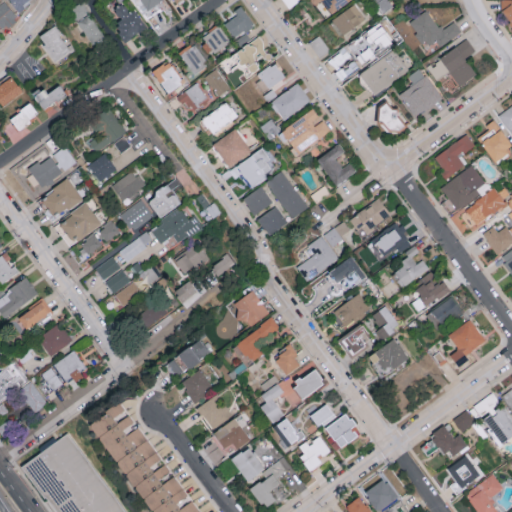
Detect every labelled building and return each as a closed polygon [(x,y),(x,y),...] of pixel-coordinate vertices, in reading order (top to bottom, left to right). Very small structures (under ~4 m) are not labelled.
[(9,0),(17,12),(33,1),(32,0),(9,0)] [(132,0),(147,20),(168,5),(164,0),(132,0)] [(299,1),(298,0),(284,0),(289,8),(299,1)] [(316,0),(329,17),(351,0),(316,0)] [(391,8),(385,0),(372,0),(382,14),(391,8)] [(511,0),(505,0),(497,6),(511,28),(511,0)] [(0,28),(3,32),(19,19),(4,1),(0,4),(0,28)] [(146,27),(126,2),(114,12),(121,21),(113,27),(126,43),(146,27)] [(104,38),(83,3),(70,10),(91,45),(104,38)] [(343,36),(365,20),(354,5),(332,21),(343,36)] [(254,27),(241,8),(221,21),(234,40),(254,27)] [(439,48),(461,32),(452,21),(441,29),(427,10),(408,24),(426,48),(434,41),(439,48)] [(72,50),(55,26),(37,39),(54,63),(72,50)] [(199,41),(211,57),(230,42),(218,26),(199,41)] [(364,62),(373,54),(376,57),(389,47),(374,27),(351,45),(364,62)] [(250,73),(272,57),(258,37),(236,53),(250,73)] [(329,51),(318,37),(308,44),(318,59),(329,51)] [(449,72),(460,87),(477,75),(466,60),(474,54),(464,41),(428,68),(437,81),(449,72)] [(178,55),(193,76),(208,65),(193,44),(178,55)] [(359,75),(373,96),(408,71),(393,51),(359,75)] [(152,72),(167,94),(183,84),(168,61),(152,72)] [(269,90),(286,76),(274,62),(258,76),(269,90)] [(204,77),(217,97),(230,88),(217,69),(204,77)] [(415,118),(442,99),(420,69),(407,78),(413,85),(399,95),(415,118)] [(23,92),(10,75),(0,83),(0,104),(3,108),(23,92)] [(190,114),(208,101),(196,84),(178,97),(190,114)] [(271,103),(283,120),(310,101),(298,84),(271,103)] [(33,95),(45,111),(67,95),(60,86),(50,94),(44,86),(33,95)] [(238,117),(225,102),(200,123),(212,138),(238,117)] [(377,109),(376,126),(380,126),(386,133),(399,134),(405,128),(398,115),(399,111),(393,111),(386,102),(377,109)] [(10,119),(18,131),(40,117),(32,104),(10,119)] [(511,106),(498,116),(511,135),(511,106)] [(280,133),(298,156),(330,131),(312,108),(280,133)] [(88,142),(95,153),(125,131),(110,110),(97,119),(105,130),(88,142)] [(511,148),(499,126),(479,138),(493,164),(511,153),(511,148)] [(228,167),(251,152),(236,129),(213,145),(228,167)] [(460,157),(474,145),(465,134),(432,161),(447,179),(466,164),(460,157)] [(131,146),(125,138),(115,145),(121,153),(131,146)] [(343,153),(338,145),(317,160),(336,186),(351,176),(338,157),(343,153)] [(278,166),(262,146),(233,171),(249,190),(278,166)] [(65,172),(76,163),(65,148),(53,157),(65,172)] [(116,171),(105,154),(88,166),(100,182),(116,171)] [(62,173),(51,160),(33,176),(44,189),(62,173)] [(441,189),(458,211),(488,187),(471,165),(441,189)] [(145,184),(134,170),(111,187),(121,202),(145,184)] [(308,207),(282,171),(266,183),(292,219),(308,207)] [(39,200),(54,220),(83,199),(68,179),(39,200)] [(162,218),(180,201),(166,185),(147,202),(162,218)] [(272,202),(261,187),(243,199),(254,215),(272,202)] [(500,196),(494,188),(465,211),(478,227),(510,200),(504,192),(500,196)] [(363,237),(390,215),(378,199),(350,221),(363,237)] [(152,216),(140,200),(120,215),(132,231),(152,216)] [(55,227),(71,247),(101,222),(85,202),(55,227)] [(269,236),(287,223),(275,206),(257,219),(269,236)] [(187,220),(180,209),(150,228),(161,245),(173,237),(178,244),(202,228),(194,216),(187,220)] [(511,244),(511,215),(510,217),(511,219),(511,224),(498,234),(494,227),(483,235),(496,255),(511,244)] [(106,242),(119,231),(111,222),(98,233),(106,242)] [(339,259),(330,245),(349,232),(343,223),(307,247),(313,256),(297,267),(306,281),(339,259)] [(374,242),(382,254),(394,246),(398,251),(410,243),(398,226),(374,242)] [(118,252),(126,262),(153,242),(146,232),(118,252)] [(103,246),(96,236),(75,250),(82,261),(103,246)] [(172,257),(183,276),(207,262),(196,242),(172,257)] [(511,274),(511,249),(500,259),(511,274)] [(0,257),(0,283),(1,285),(19,272),(6,253),(0,257)] [(429,269),(422,259),(418,262),(413,255),(390,270),(402,288),(429,269)] [(120,267),(112,256),(95,271),(103,281),(120,267)] [(365,278),(350,257),(329,273),(344,293),(365,278)] [(214,267),(218,274),(226,269),(222,262),(214,267)] [(159,278),(150,267),(139,275),(147,286),(159,278)] [(112,293),(131,280),(123,270),(105,283),(112,293)] [(0,292),(0,313),(4,319),(39,296),(26,276),(0,292)] [(428,309),(450,291),(442,281),(435,288),(428,279),(413,291),(428,309)] [(197,293),(189,281),(175,292),(183,303),(197,293)] [(142,294),(135,283),(115,295),(123,307),(142,294)] [(233,307),(247,328),(266,314),(253,294),(233,307)] [(334,312),(346,328),(370,310),(358,294),(334,312)] [(427,314),(435,325),(458,309),(450,298),(427,314)] [(52,313),(42,300),(18,318),(28,331),(52,313)] [(145,328),(165,315),(159,304),(138,317),(145,328)] [(151,344),(191,317),(183,305),(142,332),(151,344)] [(400,327),(384,307),(371,318),(386,338),(400,327)] [(265,351),(259,345),(279,326),(270,316),(237,347),(252,363),(265,351)] [(486,341),(470,320),(447,337),(463,358),(486,341)] [(73,340),(60,323),(38,339),(51,356),(73,340)] [(351,359),(373,343),(361,325),(338,341),(351,359)] [(383,377),(410,357),(395,337),(368,358),(383,377)] [(165,365),(176,379),(212,353),(202,339),(165,365)] [(22,363),(35,354),(28,345),(15,354),(22,363)] [(304,362),(290,345),(273,358),(286,376),(304,362)] [(50,395),(87,369),(74,351),(38,378),(50,395)] [(8,397),(0,402),(0,370),(8,364),(12,361),(29,382),(8,397)] [(214,390),(199,370),(180,385),(195,404),(214,390)] [(301,399),(325,386),(317,370),(292,383),(301,399)] [(284,392),(273,378),(261,386),(268,396),(257,403),(272,424),(284,415),(273,400),(284,392)] [(19,392),(35,413),(46,404),(31,383),(19,392)] [(511,389),(503,395),(511,409),(511,389)] [(500,444),(511,436),(511,421),(494,393),(474,406),(481,418),(482,417),(500,444)] [(211,430),(231,416),(216,395),(197,409),(211,430)] [(128,414),(126,416),(118,404),(108,411),(122,432),(135,423),(128,414)] [(0,417),(8,413),(3,405),(0,406),(0,417)] [(334,417),(327,405),(310,415),(318,427),(334,417)] [(476,422),(466,410),(453,420),(463,432),(476,422)] [(152,511),(170,511),(107,414),(94,422),(152,511)] [(344,415),(326,433),(342,450),(360,432),(344,415)] [(19,425),(11,417),(0,426),(0,434),(4,438),(19,425)] [(227,457),(250,439),(234,418),(211,437),(227,457)] [(288,448),(302,437),(286,418),(272,429),(288,448)] [(450,463),(468,448),(448,423),(430,437),(450,463)] [(150,468),(162,459),(138,428),(126,436),(150,468)] [(295,451),(311,471),(332,454),(316,434),(295,451)] [(55,511),(31,480),(25,471),(71,436),(72,437),(103,479),(127,511),(55,511)] [(232,459),(247,482),(266,470),(250,447),(232,459)] [(445,472),(461,491),(476,478),(460,460),(445,472)] [(248,487),(266,510),(288,493),(277,478),(289,468),(284,461),(248,487)] [(153,475),(178,504),(189,495),(164,466),(153,475)] [(476,511),(498,511),(489,499),(503,490),(492,474),(464,494),(476,511)] [(407,511),(384,479),(364,494),(376,511),(407,511)] [(370,511),(358,497),(344,509),(346,511),(370,511)] [(185,511),(200,511),(195,502),(183,508),(185,511)]
